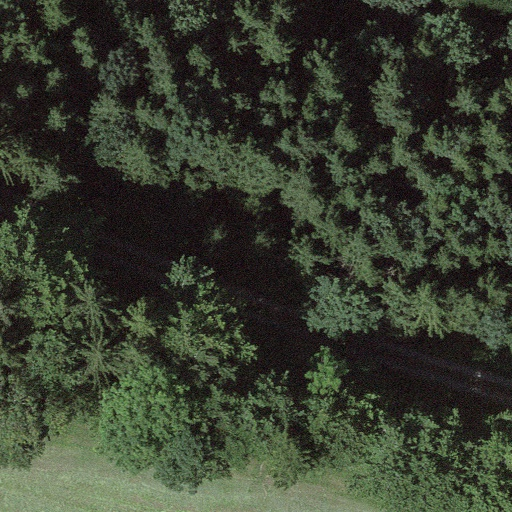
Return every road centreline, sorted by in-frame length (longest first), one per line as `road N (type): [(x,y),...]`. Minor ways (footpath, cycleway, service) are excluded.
road 1 (track): [(511,397),(143,279),(0,204)]
road 2 (track): [(365,0),(511,59)]
